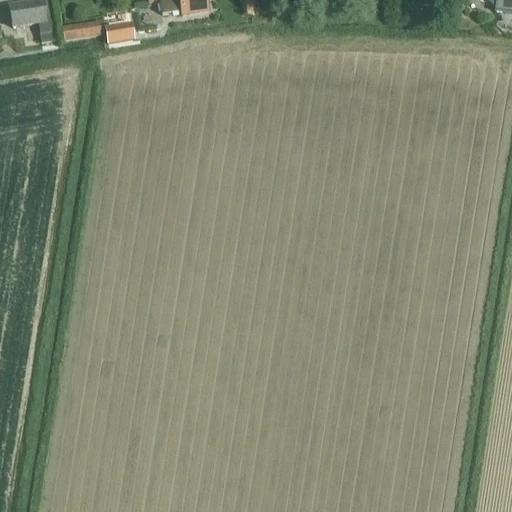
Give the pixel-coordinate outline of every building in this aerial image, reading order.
[(46,22),(42,0),(9,7),(13,29),(37,25),(47,23),(46,22)] [(162,17),(181,14),(182,19),(209,15),(206,0),(146,0),(148,7),(160,5),(162,17)] [(511,0),(497,0),(496,15),(511,16),(511,0)] [(47,23),(37,25),(41,47),(55,44),(53,36),(55,36),(52,21),(46,22),(47,23)] [(99,24),(62,30),(64,44),(101,38),(99,24)] [(131,26),(104,30),(106,38),(107,48),(108,47),(133,43),(131,26)]
